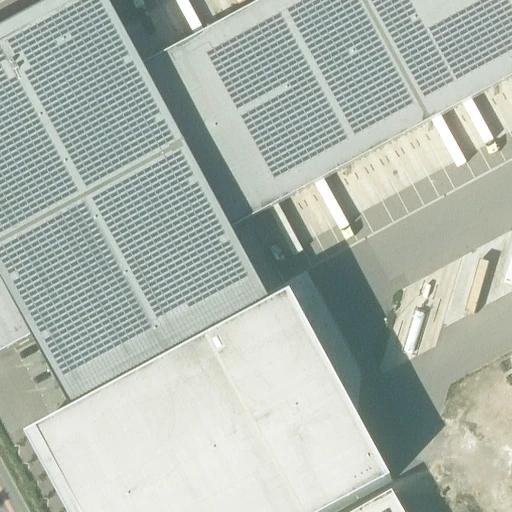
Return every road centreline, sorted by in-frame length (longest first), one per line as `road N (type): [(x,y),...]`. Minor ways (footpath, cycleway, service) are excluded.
road 1 (unknown): [(511,206),(37,471)]
road 2 (unknown): [(371,406),(171,511)]
road 3 (unknown): [(371,406),(511,332)]
